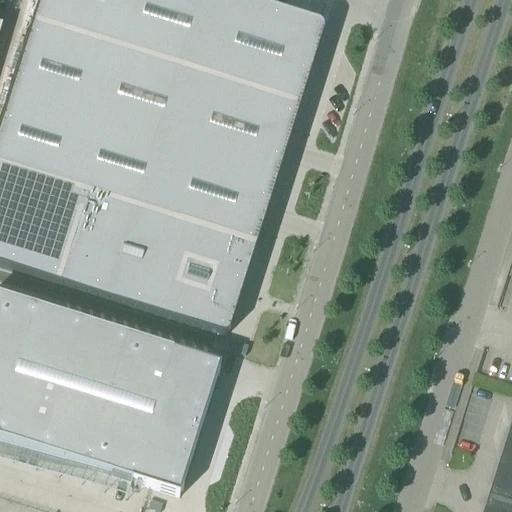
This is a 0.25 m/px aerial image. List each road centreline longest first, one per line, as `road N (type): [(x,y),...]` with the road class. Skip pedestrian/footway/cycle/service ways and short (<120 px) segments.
road 1 (secondary): [(472,0),(301,511)]
road 2 (secondary): [(339,511),(506,0)]
road 3 (unclassified): [(400,0),(247,511)]
road 4 (unclassified): [(410,511),(511,190)]
